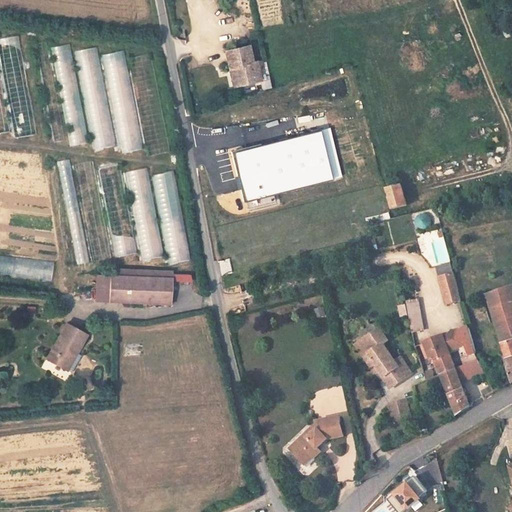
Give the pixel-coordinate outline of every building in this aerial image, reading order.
[(35,135),(21,35),(5,37),(5,34),(0,34),(0,62),(11,138),(35,135)] [(70,44),(51,47),(68,146),(87,142),(70,44)] [(115,145),(96,47),(75,51),(95,149),(115,145)] [(118,152),(140,150),(127,50),(111,52),(111,48),(104,49),(118,152)] [(259,80),(255,65),(251,65),(247,48),(226,53),(230,70),(234,70),(238,85),(259,80)] [(342,177),(330,129),(320,132),(332,180),(342,177)] [(332,180),(320,132),(236,153),(248,201),(332,180)] [(80,264),(90,261),(67,159),(57,161),(80,264)] [(122,161),(99,164),(112,261),(135,258),(122,161)] [(189,259),(175,167),(160,169),(152,170),(167,263),(189,259)] [(141,260),(164,255),(147,168),(124,172),(141,260)] [(408,207),(401,185),(389,188),(395,211),(408,207)] [(0,274),(51,281),(53,262),(0,255),(0,274)] [(126,306),(126,277),(112,276),(112,305),(126,306)] [(178,309),(179,280),(126,277),(126,306),(178,309)] [(452,277),(437,281),(443,306),(458,302),(453,283),(452,277)] [(511,295),(509,286),(483,297),(511,375),(511,295)] [(420,299),(408,301),(414,333),(426,330),(420,299)] [(400,318),(408,317),(407,305),(399,306),(400,318)] [(325,308),(316,309),(317,318),(326,316),(325,308)] [(73,357),(84,337),(64,325),(45,361),(59,370),(68,354),(73,357)] [(369,359),(374,368),(380,365),(382,368),(380,370),(381,370),(390,385),(401,378),(412,371),(402,355),(396,359),(385,342),(390,339),(382,326),(363,338),(374,356),(369,359)] [(437,356),(442,373),(457,368),(451,350),(458,347),(464,364),(479,359),(473,351),(469,332),(467,327),(418,346),(419,351),(422,361),(437,356)] [(374,356),(363,338),(357,342),(369,359),(374,356)] [(65,373),(73,357),(68,354),(59,370),(65,373)] [(469,404),(457,368),(442,373),(454,410),(454,412),(469,404)] [(424,372),(427,380),(435,377),(432,369),(424,372)] [(410,416),(406,399),(389,403),(393,420),(410,416)] [(342,434),(339,417),(314,422),(315,430),(309,439),(305,437),(295,451),(302,456),(299,460),(308,467),(313,458),(318,460),(323,452),(319,449),(327,437),(342,434)] [(313,470),(318,460),(313,458),(308,467),(313,470)] [(390,494),(391,495),(386,499),(396,511),(400,511),(403,510),(404,511),(418,499),(417,497),(425,491),(413,476),(405,482),(404,482),(390,494)]
